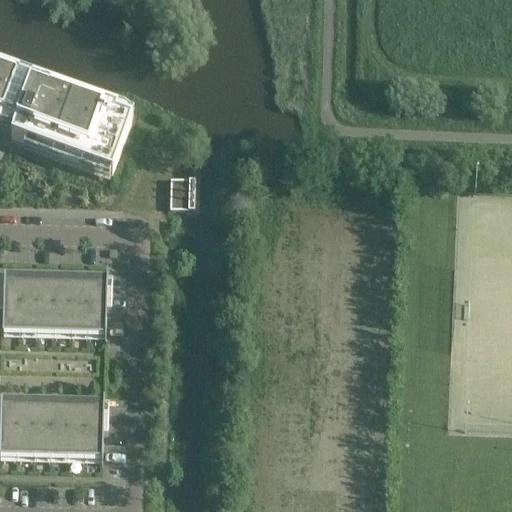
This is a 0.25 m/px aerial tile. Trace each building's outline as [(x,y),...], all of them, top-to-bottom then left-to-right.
[(0,132),(12,137),(10,142),(25,147),(23,152),(109,183),(112,174),(113,174),(134,117),(106,106),(0,67),(0,132)] [(170,214),(194,215),(195,184),(170,183),(170,214)] [(107,279),(106,279),(106,289),(3,286),(2,336),(1,336),(1,338),(104,341),(104,345),(105,345),(107,279)] [(6,373),(5,398),(70,400),(71,376),(6,373)] [(104,404),(103,404),(103,413),(0,410),(0,414),(0,462),(101,465),(101,469),(102,469),(104,404)]
